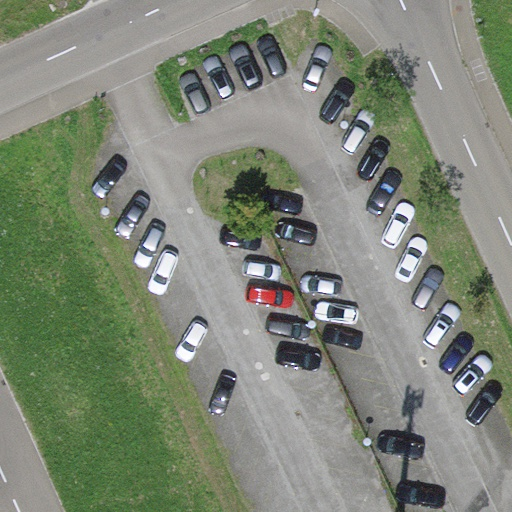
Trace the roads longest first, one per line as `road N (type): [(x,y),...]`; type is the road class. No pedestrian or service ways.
road 1 (residential): [(511,243),(402,0)]
road 2 (residential): [(0,84),(187,0)]
